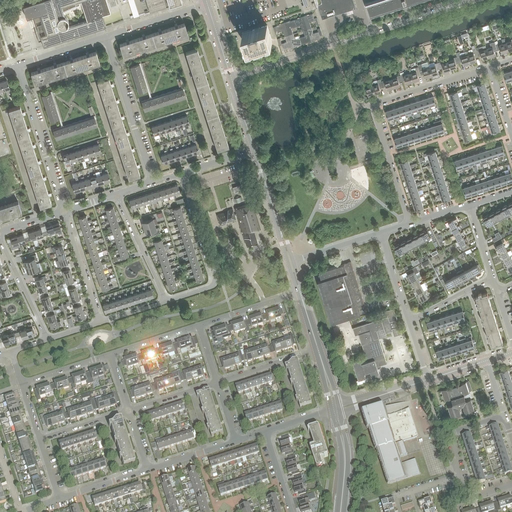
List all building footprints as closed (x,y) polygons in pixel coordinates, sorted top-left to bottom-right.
[(50,0),(51,1),(30,7),(37,27),(34,28),(38,42),(41,41),(43,47),(106,27),(96,0),(50,0)] [(135,0),(129,0),(134,17),(140,16),(135,0)] [(145,0),(149,12),(182,2),(180,0),(145,0)] [(353,0),(302,0),(305,8),(317,4),(322,19),(356,8),(353,0)] [(370,16),(418,0),(377,0),(366,4),(370,16)] [(307,15),(303,16),(307,29),(311,28),(319,25),(317,18),(314,19),(312,14),(307,16),(307,15)] [(294,20),(296,26),(301,25),(303,30),(307,29),(303,16),(299,18),(294,20)] [(291,28),(296,26),(294,20),(289,22),(289,21),(285,22),(289,35),(293,34),(291,28)] [(283,32),(284,34),(285,36),(289,35),(285,22),(281,24),(276,26),(276,27),(273,28),(275,32),(275,34),(283,32)] [(175,26),(168,29),(172,40),(188,35),(184,23),(177,26),(177,24),(174,25),(175,26)] [(248,32),(242,33),(248,52),(254,50),(253,46),(272,40),(267,25),(259,28),(259,29),(255,30),(255,29),(250,31),(248,32)] [(320,38),(320,36),(322,35),(320,28),(317,29),(318,32),(313,33),(311,28),(307,29),(311,42),(315,41),(315,40),(320,38)] [(152,34),(155,45),(172,40),(168,29),(161,31),(160,29),(158,30),(159,32),(152,34)] [(303,30),(305,36),(300,37),(302,44),(307,43),(311,42),(307,29),(303,30)] [(142,37),(135,39),(139,50),(155,45),(152,34),(145,36),(144,35),(142,35),(142,37)] [(297,46),(302,44),(300,37),(295,39),(293,34),(289,35),(293,48),(297,47),(297,46)] [(289,35),(285,36),(285,37),(277,39),(279,46),(282,45),(283,50),(289,49),(293,48),(289,35)] [(119,44),(123,56),(139,50),(135,39),(129,41),(128,40),(126,41),(126,42),(119,44)] [(502,53),(508,51),(505,43),(499,45),(499,43),(496,44),(495,41),(494,42),(497,51),(501,50),(502,53)] [(492,47),(486,49),(489,57),(495,55),(494,52),(497,51),(494,42),(491,43),(492,45),(492,47)] [(483,59),(489,57),(486,49),(485,45),(476,48),(478,57),(481,56),(483,59)] [(476,48),(466,52),(470,63),(476,61),(475,58),(478,57),(476,48)] [(185,53),(191,69),(202,65),(197,49),(185,53)] [(86,55),(79,57),(83,69),(99,63),(96,52),(89,54),(88,53),(86,54),(86,55)] [(457,57),(459,63),(462,62),(464,65),(470,63),(466,52),(460,54),(459,52),(456,53),(457,57)] [(67,74),(83,69),(79,57),(72,59),(72,58),(70,59),(70,60),(63,62),(67,74)] [(454,59),(448,61),(451,69),(457,67),(456,64),(459,63),(457,57),(454,58),(454,59)] [(442,62),(438,63),(440,69),(443,68),(445,71),(451,69),(448,61),(442,63),(442,62)] [(54,65),(47,68),(50,79),(67,74),(63,62),(56,65),(56,63),(53,64),(54,65)] [(149,90),(140,63),(139,63),(139,64),(130,67),(138,93),(149,90)] [(435,65),(429,67),(432,75),(438,74),(437,70),(440,69),(438,63),(435,64),(435,65)] [(418,65),(418,67),(421,75),(424,74),(425,77),(432,75),(429,67),(423,69),(421,64),(418,65)] [(207,81),(202,65),(191,69),(196,85),(207,81)] [(413,82),(419,80),(418,76),(421,75),(418,67),(409,70),(410,73),(413,82)] [(34,84),(50,79),(47,68),(40,70),(40,68),(37,69),(38,71),(31,73),(34,84)] [(401,75),(400,75),(402,81),(405,80),(406,84),(413,82),(410,73),(404,75),(403,74),(402,72),(400,73),(401,75)] [(397,77),(391,79),(394,88),(400,86),(399,82),(402,81),(400,75),(397,76),(397,77)] [(108,77),(104,79),(97,81),(102,97),(113,94),(111,87),(112,87),(112,84),(110,84),(108,77)] [(371,82),(372,86),(375,94),(381,92),(380,89),(383,87),(381,81),(380,79),(371,82)] [(387,90),(394,88),(391,79),(385,81),(384,80),(381,81),(383,87),(386,86),(387,90)] [(7,81),(1,83),(3,90),(4,90),(8,89),(9,92),(11,92),(10,88),(9,88),(7,81)] [(201,101),(212,98),(207,81),(196,85),(201,101)] [(476,84),(473,85),(474,87),(477,86),(478,90),(478,91),(486,88),(484,82),(477,85),(476,84)] [(375,94),(372,86),(366,88),(365,84),(361,86),(364,93),(367,92),(368,96),(375,94)] [(184,88),(141,102),(144,111),(185,98),(183,90),(184,90),(184,88)] [(478,91),(478,90),(475,91),(475,93),(479,92),(480,96),(480,97),(488,94),(486,88),(478,91)] [(457,91),(449,94),(451,100),(459,97),(457,93),(461,92),(460,90),(457,91)] [(60,118),(52,91),(50,92),(50,93),(42,96),(50,121),(60,118)] [(113,94),(102,97),(107,114),(119,110),(116,103),(118,103),(117,100),(116,101),(113,94)] [(480,97),(480,96),(477,97),(477,99),(481,98),(482,102),(482,103),(490,100),(488,94),(480,97)] [(461,103),(461,102),(459,99),(463,98),(462,95),(459,97),(451,100),(453,106),(461,103)] [(436,104),(433,96),(427,98),(429,106),(430,106),(434,105),(435,108),(437,107),(436,104)] [(218,114),(212,98),(201,101),(206,117),(218,114)] [(429,106),(427,98),(421,100),(423,108),(424,108),(427,107),(429,110),(431,109),(430,106),(429,106)] [(423,108),(421,100),(415,102),(417,110),(418,110),(422,109),(423,112),(425,111),(424,108),(423,108)] [(492,106),(490,100),(482,103),(482,102),(479,103),(479,105),(482,104),(484,108),(484,109),(492,106)] [(461,103),(453,106),(455,112),(463,109),(462,108),(461,105),(465,103),(464,101),(461,102),(461,103)] [(415,102),(409,104),(412,112),(413,112),(416,111),(417,114),(419,113),(418,110),(417,110),(415,102)] [(409,104),(403,106),(406,113),(407,113),(410,112),(411,115),(414,115),(413,112),(412,112),(409,104)] [(8,110),(14,126),(25,122),(23,115),(24,115),(23,113),(22,113),(20,106),(8,110)] [(400,115),(401,115),(404,114),(406,117),(408,116),(407,113),(406,113),(403,106),(398,107),(400,115)] [(484,109),(484,108),(480,109),(481,111),(484,110),(486,114),(486,115),(494,112),(492,106),(484,109)] [(394,117),(395,117),(399,116),(400,119),(402,119),(401,115),(400,115),(398,107),(392,109),(394,117)] [(455,112),(457,118),(465,115),(464,114),(463,111),(467,109),(466,107),(462,108),(463,109),(455,112)] [(386,111),(388,119),(393,118),(394,121),(396,120),(395,117),(394,117),(392,109),(386,111)] [(119,110),(107,114),(113,130),(124,126),(122,119),(123,119),(122,117),(121,117),(119,110)] [(486,115),(486,114),(482,115),(483,117),(486,116),(488,120),(496,118),(494,112),(486,115)] [(457,118),(459,123),(467,121),(467,120),(465,116),(469,115),(468,113),(464,114),(465,115),(457,118)] [(223,130),(218,114),(206,117),(212,134),(223,130)] [(189,123),(187,116),(181,118),(183,125),(184,125),(188,124),(189,127),(191,127),(190,123),(189,123)] [(95,117),(53,130),(56,139),(97,126),(95,118),(96,118),(95,117)] [(183,125),(181,118),(175,119),(177,127),(178,127),(182,126),(183,129),(182,130),(184,135),(187,135),(184,125),(183,125)] [(488,120),(484,121),(485,123),(488,122),(490,126),(498,124),(496,118),(488,120)] [(177,127),(175,119),(169,121),(171,129),(172,129),(176,128),(177,131),(179,130),(178,127),(177,127)] [(470,119),(467,120),(467,121),(459,123),(461,129),(469,127),(468,126),(467,122),(471,121),(470,119)] [(441,120),(439,120),(440,124),(436,125),(438,133),(444,131),(442,124),(442,123),(441,120)] [(171,129),(169,121),(163,123),(166,131),(170,130),(171,133),(173,133),(172,129),(171,129)] [(436,125),(435,121),(432,122),(434,126),(430,127),(432,135),(438,133),(436,125)] [(14,126),(19,142),(30,138),(28,132),(29,131),(28,129),(27,129),(25,122),(14,126)] [(166,131),(163,123),(157,125),(160,133),(164,132),(165,135),(167,135),(166,131)] [(426,137),(432,135),(430,127),(429,123),(427,124),(428,128),(425,129),(424,129),(426,137)] [(500,130),(498,124),(490,126),(486,127),(487,129),(488,134),(493,132),(500,130)] [(160,133),(157,125),(151,127),(154,135),(158,134),(159,137),(161,136),(160,133)] [(418,131),(421,139),(426,137),(424,129),(425,129),(423,125),(421,126),(422,130),(419,131),(418,131)] [(470,133),(470,132),(469,128),(473,127),(472,125),(468,126),(469,127),(461,129),(463,135),(470,133)] [(124,126),(113,130),(118,146),(129,142),(127,135),(128,135),(127,133),(126,133),(124,126)] [(412,133),(415,141),(421,139),(418,131),(419,131),(418,127),(415,128),(417,131),(413,133),(412,133)] [(411,133),(407,135),(406,135),(409,143),(415,141),(412,133),(413,133),(412,129),(410,130),(411,133)] [(212,134),(217,150),(228,146),(223,130),(212,134)] [(403,145),(409,143),(406,135),(407,135),(406,131),(404,132),(405,135),(401,136),(400,137),(403,145)] [(470,133),(463,135),(464,141),(472,139),(471,134),(475,133),(474,131),(470,132),(470,133)] [(397,147),(403,145),(400,137),(401,136),(400,133),(398,134),(399,137),(394,139),(397,147)] [(194,145),(191,146),(190,146),(192,154),(199,152),(196,144),(197,144),(193,135),(190,136),(192,142),(193,141),(194,145)] [(19,142),(24,158),(35,155),(33,148),(34,147),(33,145),(32,145),(30,138),(19,142)] [(129,142),(118,146),(123,162),(134,159),(132,152),(133,151),(132,149),(131,149),(129,142)] [(190,146),(191,146),(190,142),(187,143),(188,146),(185,148),(184,148),(187,156),(192,154),(190,146)] [(101,152),(98,144),(92,146),(95,154),(96,154),(99,153),(100,156),(103,155),(102,152),(101,152)] [(184,148),(185,148),(184,144),(181,145),(183,148),(179,150),(178,150),(181,158),(187,156),(184,148)] [(504,153),(502,145),(496,147),(498,155),(499,155),(503,154),(504,157),(506,156),(505,153),(504,153)] [(95,154),(92,146),(86,148),(89,156),(90,156),(94,155),(95,158),(97,157),(96,154),(95,154)] [(178,150),(179,150),(178,146),(176,147),(177,150),(173,152),(172,152),(175,160),(181,158),(178,150)] [(498,155),(496,147),(490,149),(492,157),(493,157),(497,156),(498,159),(500,158),(499,155),(498,155)] [(89,156),(86,148),(80,150),(83,158),(84,158),(88,156),(89,160),(91,159),(90,156),(89,156)] [(172,152),(173,152),(172,148),(170,149),(171,152),(167,154),(166,154),(169,162),(175,160),(172,152)] [(492,157),(490,149),(484,151),(487,159),(491,158),(492,161),(494,160),(493,157),(492,157)] [(83,158),(80,150),(74,152),(77,160),(78,159),(82,158),(83,162),(85,161),(84,158),(83,158)] [(163,164),(169,162),(166,154),(167,154),(166,150),(164,151),(165,154),(160,156),(163,164)] [(428,155),(429,159),(429,160),(437,157),(435,151),(428,153),(427,153),(424,154),(424,156),(428,155)] [(487,159),(484,151),(478,153),(481,161),(485,160),(486,163),(488,162),(487,159)] [(77,160),(74,152),(69,154),(71,162),(72,161),(76,160),(77,164),(79,163),(78,159),(77,160)] [(481,161),(478,153),(472,155),(475,163),(476,163),(479,162),(480,165),(483,164),(481,161)] [(71,162),(69,154),(63,156),(65,164),(70,162),(71,165),(73,165),(72,161),(71,162)] [(24,158),(29,174),(41,171),(38,164),(39,164),(39,161),(38,162),(35,155),(24,158)] [(469,165),(470,165),(473,163),(474,167),(477,166),(476,163),(475,163),(472,155),(466,157),(469,165)] [(429,161),(431,165),(431,166),(439,163),(437,157),(429,160),(429,159),(426,160),(426,162),(429,161)] [(463,167),(464,167),(467,165),(468,169),(471,168),(470,165),(469,165),(466,157),(460,159),(463,167)] [(408,160),(400,162),(402,169),(410,166),(410,165),(408,161),(412,160),(411,158),(407,159),(408,160)] [(134,159),(123,162),(128,178),(140,175),(137,168),(138,168),(138,165),(137,165),(134,159)] [(454,161),(457,169),(461,167),(462,171),(465,170),(464,167),(463,167),(460,159),(454,161)] [(431,166),(431,165),(427,166),(428,168),(431,167),(433,171),(433,172),(441,169),(439,163),(431,166)] [(413,164),(410,165),(410,166),(402,169),(404,174),(412,172),(412,171),(410,167),(414,166),(413,164)] [(108,173),(107,169),(105,170),(106,173),(102,174),(101,175),(104,183),(110,181),(108,173)] [(433,174),(434,177),(435,177),(443,175),(441,169),(433,172),(433,171),(429,172),(430,175),(433,174)] [(412,172),(404,174),(406,180),(414,178),(413,177),(412,173),(416,172),(415,170),(412,171),(412,172)] [(29,174),(35,191),(46,187),(44,180),(45,180),(44,177),(43,178),(41,171),(29,174)] [(101,175),(102,174),(101,171),(99,172),(100,175),(96,176),(95,177),(98,185),(104,183),(101,175)] [(499,176),(501,184),(507,183),(504,175),(505,174),(504,171),(502,172),(503,175),(499,176)] [(95,177),(96,176),(95,173),(93,174),(94,177),(90,178),(90,179),(92,187),(98,185),(95,177)] [(493,178),(495,186),(501,184),(499,176),(498,173),(496,174),(497,177),(494,178),(493,178)] [(86,188),(92,187),(90,179),(90,178),(89,175),(87,176),(88,179),(84,180),(86,188)] [(114,177),(117,186),(123,184),(120,175),(114,177)] [(435,177),(434,177),(431,178),(432,180),(435,179),(437,182),(437,183),(445,181),(443,175),(435,177)] [(491,179),(488,180),(487,180),(489,188),(495,186),(493,178),(494,178),(493,175),(490,175),(491,179)] [(414,178),(406,180),(408,186),(415,184),(415,183),(414,179),(418,178),(417,176),(413,177),(414,178)] [(84,180),(83,177),(81,178),(82,181),(78,182),(80,190),(86,188),(84,180)] [(484,190),(489,188),(487,180),(488,180),(487,177),(484,177),(485,181),(482,182),(481,182),(484,190)] [(78,182),(77,179),(75,179),(76,183),(72,184),(74,192),(80,190),(78,182)] [(478,192),(484,190),(481,182),(482,182),(481,179),(479,179),(480,183),(476,184),(475,184),(478,192)] [(475,184),(476,184),(475,180),(473,181),(474,185),(470,186),(469,186),(472,194),(478,192),(475,184)] [(439,189),(447,187),(445,181),(437,183),(437,182),(433,183),(434,186),(437,185),(438,189),(439,189)] [(415,184),(408,186),(409,192),(418,189),(417,189),(416,185),(420,184),(419,182),(415,183),(415,184)] [(469,186),(470,186),(469,182),(467,183),(468,186),(463,188),(466,196),(472,194),(469,186)] [(48,194),(46,187),(35,191),(40,207),(51,203),(49,196),(50,196),(49,194),(48,194)] [(441,195),(449,192),(447,187),(439,189),(438,189),(435,190),(436,192),(439,191),(440,194),(441,195)] [(418,189),(409,192),(411,198),(419,195),(418,191),(421,190),(421,188),(417,189),(418,189)] [(442,201),(450,199),(449,192),(441,195),(440,194),(437,195),(438,198),(441,197),(442,201)] [(421,201),(420,197),(423,196),(423,194),(419,195),(411,198),(413,204),(421,201)] [(425,202),(424,199),(421,201),(413,204),(415,210),(423,207),(422,203),(425,202)] [(18,201),(2,207),(5,218),(21,212),(18,201)] [(257,242),(254,232),(260,229),(252,203),(234,208),(236,214),(237,216),(240,228),(242,235),(243,235),(246,245),(257,242)] [(511,212),(511,211),(509,206),(507,207),(506,205),(502,208),(503,209),(506,215),(511,212)] [(227,212),(217,215),(220,226),(225,224),(226,223),(236,220),(235,217),(237,216),(236,214),(234,214),(232,209),(227,211),(227,212)] [(496,211),(496,212),(500,219),(506,215),(503,209),(501,210),(500,209),(496,211)] [(489,214),(490,216),(493,222),(500,219),(496,212),(494,214),(493,212),(489,214)] [(487,226),(493,222),(490,216),(488,217),(487,215),(483,218),(485,221),(483,222),(487,228),(488,228),(487,226)] [(456,223),(458,222),(456,218),(452,220),(451,218),(445,221),(446,222),(448,221),(451,228),(458,225),(456,223)] [(154,225),(152,219),(142,222),(144,228),(154,225)] [(59,223),(52,225),(55,232),(57,231),(58,234),(62,233),(59,223)] [(459,224),(458,225),(451,228),(455,235),(461,231),(460,229),(461,228),(459,224)] [(55,232),(52,225),(46,227),(47,231),(45,232),(46,235),(55,232)] [(146,234),(152,232),(153,236),(160,234),(158,227),(155,228),(154,225),(144,228),(146,234)] [(42,232),(41,229),(35,231),(37,238),(46,235),(45,232),(42,232)] [(430,236),(427,231),(430,229),(425,232),(424,231),(420,233),(421,234),(424,241),(431,237),(433,241),(436,240),(433,234),(430,236)] [(462,230),(461,231),(455,235),(458,241),(464,238),(463,235),(465,235),(462,230)] [(29,236),(27,237),(28,241),(37,238),(35,231),(28,233),(29,236)] [(23,234),(17,236),(19,244),(28,241),(27,237),(24,238),(23,234)] [(413,236),(414,238),(418,244),(424,241),(421,234),(418,236),(418,234),(413,236)] [(16,245),(19,244),(17,236),(10,238),(14,249),(17,248),(16,245)] [(407,240),(408,241),(411,247),(418,244),(414,238),(412,239),(411,237),(407,240)] [(466,237),(464,238),(458,241),(463,251),(469,247),(467,242),(468,241),(466,237)] [(401,243),(401,244),(405,251),(411,247),(408,241),(406,242),(405,241),(401,243)] [(498,254),(500,253),(506,250),(502,243),(496,246),(495,243),(494,243),(497,249),(496,250),(498,254)] [(398,254),(405,251),(401,244),(399,246),(398,244),(394,246),(396,250),(395,251),(398,257),(399,256),(398,254)] [(56,253),(64,251),(62,245),(51,248),(53,252),(56,251),(56,253)] [(509,256),(506,250),(500,253),(501,255),(499,256),(501,260),(503,259),(509,256)] [(66,257),(64,251),(56,253),(58,259),(66,257)] [(30,256),(31,259),(24,261),(26,267),(36,264),(35,260),(37,260),(35,255),(30,256)] [(505,266),(506,266),(511,262),(511,261),(509,256),(503,259),(504,261),(503,262),(505,266)] [(68,263),(66,257),(58,259),(61,268),(65,267),(64,264),(68,263)] [(331,324),(367,312),(351,262),(347,263),(319,272),(321,280),(317,282),(331,324)] [(477,265),(471,268),(474,275),(476,273),(477,275),(481,273),(479,269),(481,268),(478,262),(477,263),(477,265)] [(34,271),(35,274),(41,272),(39,267),(37,268),(36,264),(26,267),(28,273),(34,271)] [(66,270),(65,267),(61,268),(64,277),(71,275),(69,269),(66,270)] [(409,282),(411,281),(417,278),(415,274),(418,272),(415,267),(412,269),(406,272),(409,277),(407,278),(409,282)] [(172,277),(170,278),(174,290),(204,280),(200,268),(196,269),(197,272),(173,279),(172,277)] [(471,268),(464,272),(468,278),(470,277),(471,278),(475,276),(474,275),(471,268)] [(464,272),(458,275),(461,281),(463,280),(464,282),(468,279),(468,278),(464,272)] [(71,275),(64,277),(67,286),(71,285),(70,282),(73,281),(71,275)] [(458,275),(452,278),(455,285),(457,284),(458,285),(462,283),(461,281),(458,275)] [(35,280),(37,286),(45,283),(44,281),(47,280),(45,276),(35,280)] [(421,284),(417,278),(411,281),(412,284),(411,284),(413,289),(414,288),(421,284)] [(443,278),(440,280),(445,290),(451,287),(452,288),(456,286),(455,285),(452,278),(446,281),(444,278),(443,278)] [(44,294),(47,292),(45,283),(37,286),(39,292),(43,291),(44,294)] [(416,295),(418,294),(424,291),(421,284),(414,288),(415,290),(414,291),(416,295)] [(72,288),(71,285),(67,286),(70,295),(77,293),(75,287),(72,288)] [(109,298),(105,299),(109,311),(152,297),(148,285),(146,286),(146,288),(109,300),(109,298)] [(0,296),(10,293),(8,287),(0,290),(1,292),(0,292),(0,296)] [(428,298),(424,291),(418,294),(419,296),(417,297),(420,301),(423,299),(424,301),(430,298),(429,297),(428,298)] [(41,297),(43,304),(50,301),(47,292),(44,294),(45,296),(41,297)] [(79,299),(77,293),(70,295),(73,304),(76,303),(76,300),(79,299)] [(479,306),(481,313),(492,309),(487,293),(476,296),(478,303),(477,303),(478,307),(479,306)] [(49,309),(50,312),(53,310),(50,301),(43,304),(45,310),(49,309)] [(77,306),(76,303),(73,304),(76,313),(83,311),(81,305),(77,306)] [(387,364),(379,339),(387,336),(386,334),(392,332),(394,337),(394,336),(402,334),(399,326),(397,327),(395,320),(397,320),(393,308),(386,311),(388,317),(381,319),(353,328),(355,336),(359,334),(362,344),(367,362),(361,364),(360,359),(353,361),(355,370),(356,369),(357,371),(356,372),(358,380),(366,377),(364,373),(371,371),(372,375),(373,379),(380,377),(378,369),(380,368),(380,366),(387,364)] [(278,309),(272,311),(275,320),(281,318),(280,316),(283,315),(282,309),(279,310),(278,309)] [(484,322),(486,329),(498,325),(492,309),(481,313),(483,319),(482,320),(483,323),(484,322)] [(47,315),(49,322),(56,319),(53,310),(50,312),(50,314),(47,315)] [(85,317),(83,311),(76,313),(77,316),(74,317),(75,320),(85,317)] [(267,314),(264,315),(266,321),(269,320),(269,321),(275,320),(272,311),(267,313),(267,314)] [(465,319),(462,311),(456,313),(459,321),(460,321),(463,320),(464,323),(467,322),(465,319)] [(456,313),(450,315),(453,323),(454,323),(457,322),(458,325),(461,324),(460,321),(459,321),(456,313)] [(261,315),(255,317),(258,325),(263,323),(263,321),(266,321),(264,315),(261,316),(261,315)] [(450,315),(444,317),(447,325),(448,325),(451,324),(452,327),(455,326),(454,323),(453,323),(450,315)] [(252,327),(258,325),(255,317),(249,319),(249,320),(246,321),(248,326),(251,325),(252,327)] [(449,328),(448,325),(447,325),(444,317),(438,319),(441,326),(442,326),(445,325),(446,328),(449,328)] [(49,322),(51,328),(61,325),(60,321),(57,322),(56,319),(49,322)] [(438,319),(433,320),(435,328),(436,328),(439,327),(441,330),(443,330),(442,326),(441,326),(438,319)] [(437,331),(436,328),(435,328),(433,320),(427,322),(429,330),(434,329),(435,332),(437,331)] [(248,326),(246,321),(243,322),(243,321),(237,323),(240,331),(245,329),(247,333),(250,332),(248,326)] [(240,331),(237,323),(231,325),(232,326),(229,327),(230,332),(233,331),(234,333),(240,331)] [(29,328),(26,329),(28,337),(35,335),(31,324),(28,326),(29,328)] [(503,341),(498,325),(486,329),(488,335),(487,336),(488,339),(489,338),(491,345),(503,341)] [(225,326),(219,328),(222,337),(228,335),(227,333),(230,332),(229,327),(226,328),(225,326)] [(217,339),(222,337),(219,328),(214,330),(214,331),(211,332),(214,343),(218,342),(217,339)] [(17,332),(18,336),(21,335),(22,339),(28,337),(26,329),(17,332)] [(17,332),(8,335),(10,342),(17,340),(15,337),(18,336),(17,332)] [(287,349),(293,347),(292,346),(295,345),(292,334),(289,335),(290,338),(284,340),(287,349)] [(8,335),(0,337),(0,340),(0,342),(3,341),(4,344),(10,342),(8,335)] [(465,341),(468,349),(474,348),(472,340),(472,339),(471,336),(469,336),(470,340),(466,341),(465,341)] [(189,338),(183,340),(186,349),(192,347),(192,346),(195,345),(193,338),(190,339),(189,338)] [(460,343),(462,351),(468,349),(465,341),(466,341),(465,338),(463,338),(464,342),(460,343)] [(458,343),(454,345),(456,353),(462,351),(460,343),(459,339),(457,340),(458,343)] [(186,349),(183,340),(178,342),(178,343),(175,344),(177,350),(180,349),(180,351),(186,349)] [(284,340),(279,342),(281,350),(287,349),(284,340)] [(276,352),(281,350),(279,342),(273,344),(276,352)] [(448,347),(450,355),(456,353),(454,345),(453,342),(451,343),(452,346),(448,347)] [(177,350),(175,344),(172,345),(172,344),(166,346),(169,354),(174,352),(175,356),(178,355),(177,350)] [(442,349),(445,357),(450,355),(448,347),(447,344),(445,344),(445,345),(446,348),(442,349)] [(163,356),(169,354),(166,346),(160,348),(160,349),(157,350),(159,355),(162,354),(163,356)] [(267,346),(261,348),(264,356),(270,354),(267,346)] [(438,359),(445,357),(442,349),(441,346),(439,346),(440,350),(436,351),(438,359)] [(261,348),(256,350),(258,358),(264,356),(261,348)] [(154,350),(148,352),(151,360),(157,358),(156,356),(159,355),(157,350),(154,351),(154,350)] [(256,350),(250,351),(253,360),(258,358),(256,350)] [(238,355),(233,357),(236,366),(241,364),(241,363),(244,362),(240,351),(237,352),(238,355)] [(247,362),(253,360),(250,351),(244,353),(247,362)] [(145,362),(151,360),(148,352),(142,354),(143,355),(140,356),(141,361),(144,360),(145,362)] [(138,362),(141,361),(140,356),(137,357),(136,356),(130,358),(133,366),(139,364),(138,362)] [(233,357),(227,359),(230,367),(236,366),(233,357)] [(127,368),(133,366),(130,358),(125,359),(125,361),(122,362),(124,367),(127,366),(127,368)] [(224,369),(230,367),(227,359),(221,361),(224,369)] [(285,367),(286,368),(286,370),(287,370),(290,376),(301,373),(299,365),(299,364),(298,361),(293,362),(289,366),(285,367)] [(101,367),(95,369),(98,377),(104,376),(103,374),(106,373),(105,367),(102,368),(101,367)] [(201,367),(195,369),(198,378),(204,376),(201,367)] [(509,375),(509,374),(508,371),(511,369),(511,367),(507,368),(507,369),(500,371),(502,378),(509,375)] [(90,372),(87,373),(89,378),(92,378),(92,379),(98,377),(95,369),(89,371),(90,372)] [(195,369),(190,371),(192,380),(198,378),(195,369)] [(178,375),(172,377),(175,385),(181,383),(180,382),(183,381),(180,371),(177,372),(178,375)] [(187,382),(192,380),(190,371),(184,373),(187,382)] [(84,373),(78,375),(80,383),(86,381),(87,385),(90,384),(89,378),(87,373),(84,374),(84,373)] [(293,386),(295,393),(306,389),(301,373),(290,376),(292,383),(290,383),(291,386),(293,386)] [(511,373),(509,374),(509,375),(502,378),(504,383),(511,381),(511,380),(510,376),(511,375),(511,373)] [(272,383),(273,386),(275,385),(274,381),(273,382),(271,374),(265,376),(267,384),(268,384),(272,383)] [(72,378),(69,379),(71,384),(73,390),(76,389),(75,385),(80,383),(78,375),(72,377),(72,378)] [(373,379),(372,375),(366,377),(358,380),(354,381),(355,385),(373,379)] [(267,384),(265,376),(259,378),(261,386),(262,386),(266,385),(267,388),(269,388),(268,384),(267,384)] [(172,377),(167,379),(169,387),(175,385),(172,377)] [(261,386),(259,378),(253,380),(256,388),(260,387),(261,390),(263,389),(262,386),(261,386)] [(66,379),(60,381),(63,389),(69,387),(68,385),(71,384),(69,379),(66,380),(66,379)] [(167,379),(161,381),(164,389),(169,387),(167,379)] [(256,388),(253,380),(247,382),(250,390),(254,389),(255,392),(258,391),(256,388)] [(55,384),(52,385),(53,390),(56,389),(57,391),(63,389),(60,381),(54,383),(55,384)] [(158,391),(164,389),(161,381),(155,382),(158,391)] [(250,390),(247,382),(241,384),(244,392),(245,392),(248,390),(249,394),(252,393),(250,390)] [(467,400),(465,400),(464,396),(465,394),(469,393),(465,383),(461,384),(462,385),(447,390),(447,389),(437,392),(441,391),(444,401),(450,399),(452,400),(453,404),(452,405),(448,407),(451,417),(455,416),(455,417),(461,415),(458,408),(463,406),(465,414),(470,412),(470,411),(474,409),(470,399),(467,400)] [(48,384),(42,386),(45,395),(51,393),(50,391),(53,390),(52,385),(49,386),(48,384)] [(149,384),(144,386),(147,395),(152,393),(149,384)] [(246,395),(245,392),(244,392),(241,384),(235,386),(238,394),(242,393),(243,396),(246,395)] [(40,397),(45,395),(42,386),(36,388),(37,389),(34,390),(37,401),(41,400),(40,397)] [(144,386),(138,388),(141,397),(147,395),(144,386)] [(135,398),(141,397),(138,388),(132,390),(135,398)] [(306,389),(295,393),(297,399),(296,400),(297,403),(298,402),(300,409),(312,405),(311,405),(306,389)] [(197,396),(198,399),(199,398),(201,405),(213,401),(210,394),(210,393),(209,390),(204,390),(200,395),(197,396)] [(0,396),(3,395),(5,402),(15,399),(14,394),(10,395),(9,393),(0,396)] [(113,396),(107,398),(110,407),(116,405),(115,404),(119,402),(116,393),(112,394),(113,396)] [(107,398),(102,400),(104,408),(110,407),(107,398)] [(17,404),(15,399),(5,402),(7,407),(17,404)] [(279,403),(275,404),(274,405),(277,413),(283,411),(280,403),(281,403),(280,399),(277,400),(279,403)] [(99,410),(104,408),(102,400),(96,402),(99,410)] [(204,415),(206,421),(218,418),(213,401),(201,405),(203,412),(202,412),(203,415),(204,415)] [(271,415),(277,413),(274,405),(275,404),(274,401),(271,402),(272,405),(269,406),(268,407),(271,415)] [(408,409),(411,408),(412,408),(410,401),(409,401),(406,402),(389,406),(362,413),(367,430),(369,430),(375,450),(377,450),(387,484),(420,474),(415,460),(400,465),(398,458),(407,455),(402,442),(393,445),(387,424),(388,423),(386,416),(408,409)] [(182,403),(176,405),(179,412),(180,412),(183,411),(184,415),(187,414),(185,410),(183,406),(182,403)] [(265,417),(271,415),(268,407),(269,406),(268,403),(266,404),(267,407),(263,408),(262,409),(265,417)] [(18,409),(17,404),(7,407),(9,412),(18,409)] [(90,404),(84,406),(87,414),(93,412),(90,404)] [(181,416),(180,412),(179,412),(176,405),(170,407),(173,414),(177,413),(178,416),(181,416)] [(259,418),(265,417),(262,409),(263,408),(262,405),(260,406),(261,409),(257,410),(259,418)] [(84,406),(79,408),(81,416),(87,414),(84,406)] [(175,418),(173,414),(170,407),(165,408),(167,416),(168,416),(171,415),(172,418),(175,418)] [(253,420),(259,418),(257,410),(256,407),(254,408),(255,411),(251,412),(253,420)] [(79,408),(73,409),(76,418),(81,416),(79,408)] [(167,416),(165,408),(159,410),(161,418),(162,418),(165,417),(166,421),(169,420),(168,416),(167,416)] [(20,413),(18,409),(9,412),(10,417),(20,413)] [(70,420),(76,418),(73,409),(67,411),(68,413),(65,414),(67,419),(70,419),(70,420)] [(247,422),(253,420),(251,412),(250,409),(248,410),(249,413),(245,414),(247,422)] [(393,445),(402,442),(417,437),(408,409),(386,416),(388,423),(387,424),(393,445)] [(161,418),(159,410),(153,412),(155,420),(156,420),(160,419),(161,422),(163,422),(162,418),(161,418)] [(155,420),(153,412),(147,414),(149,422),(154,421),(155,424),(157,424),(156,420),(155,420)] [(21,418),(20,413),(10,417),(12,421),(21,418)] [(61,413),(56,415),(58,424),(64,422),(61,413)] [(47,427),(53,425),(50,417),(44,419),(43,415),(40,416),(42,424),(46,423),(47,427)] [(56,415),(50,417),(53,425),(58,424),(56,415)] [(23,423),(21,418),(12,421),(13,426),(23,423)] [(116,419),(112,423),(108,424),(109,427),(111,427),(113,434),(124,430),(122,422),(121,418),(116,419)] [(218,418),(206,421),(209,428),(207,429),(208,431),(210,431),(212,437),(223,434),(223,433),(218,418)] [(25,428),(23,423),(13,426),(15,431),(25,428)] [(490,429),(491,433),(491,434),(499,431),(497,425),(489,428),(489,427),(486,428),(486,430),(490,429)] [(316,427),(314,427),(309,429),(308,430),(309,433),(311,432),(316,446),(310,448),(316,467),(317,468),(318,468),(319,468),(323,467),(320,458),(327,456),(328,456),(319,428),(318,427),(317,426),(316,426),(316,427)] [(26,433),(25,428),(15,431),(16,436),(26,433)] [(186,433),(188,441),(194,439),(192,432),(192,431),(191,428),(189,429),(190,432),(186,433)] [(116,444),(118,450),(129,446),(124,430),(113,434),(115,440),(114,441),(115,444),(116,444)] [(182,443),(188,441),(186,433),(185,430),(183,431),(184,434),(180,435),(182,443)] [(90,441),(91,441),(95,440),(96,443),(98,442),(97,439),(96,439),(94,432),(94,431),(88,433),(90,441)] [(501,437),(499,431),(491,434),(491,433),(488,434),(488,436),(492,435),(493,439),(493,440),(501,437)] [(174,437),(176,445),(182,443),(180,435),(179,432),(177,432),(178,436),(174,437)] [(462,437),(464,443),(472,440),(472,439),(471,436),(474,435),(473,432),(469,433),(470,434),(462,437)] [(28,438),(26,433),(16,436),(18,441),(28,438)] [(85,443),(89,441),(90,445),(92,444),(91,441),(90,441),(88,433),(82,435),(85,443)] [(168,439),(170,447),(176,445),(174,437),(173,434),(171,434),(172,438),(168,439)] [(79,445),(83,443),(84,447),(86,446),(85,443),(82,435),(76,437),(79,445)] [(166,440),(163,441),(162,441),(165,449),(170,447),(168,439),(167,435),(165,436),(166,440)] [(280,441),(279,441),(281,448),(282,448),(285,447),(285,446),(289,445),(290,444),(290,445),(288,439),(289,438),(288,435),(281,438),(282,441),(280,441)] [(73,447),(73,446),(77,445),(78,449),(81,448),(79,445),(76,437),(70,439),(73,447)] [(160,442),(156,443),(159,451),(165,449),(162,441),(163,441),(161,437),(159,438),(160,442)] [(493,440),(493,439),(489,440),(490,442),(493,441),(495,445),(495,446),(503,443),(501,437),(493,440)] [(29,443),(28,438),(18,441),(20,446),(29,443)] [(474,446),(474,445),(472,442),(476,441),(475,438),(472,439),(472,440),(464,443),(466,449),(474,446)] [(70,439),(64,441),(67,449),(68,448),(71,447),(73,451),(75,450),(73,446),(73,447),(70,439)] [(61,451),(66,449),(67,453),(69,452),(68,448),(67,449),(64,441),(58,443),(61,451)] [(31,448),(29,443),(20,446),(21,451),(31,448)] [(505,449),(503,443),(495,446),(495,445),(491,446),(492,448),(495,447),(497,451),(497,452),(505,449)] [(476,452),(475,451),(474,448),(478,447),(477,444),(474,445),(474,446),(466,449),(468,455),(476,452)] [(253,455),(254,455),(257,454),(258,457),(261,456),(260,453),(259,453),(257,445),(250,447),(253,455)] [(282,448),(281,448),(280,448),(282,454),(285,453),(286,456),(293,454),(292,451),(291,451),(289,445),(285,446),(285,447),(282,448)] [(121,460),(123,466),(135,462),(134,462),(129,446),(118,450),(120,457),(119,457),(120,460),(121,460)] [(247,457),(248,457),(251,456),(252,459),(255,458),(254,455),(253,455),(250,447),(244,449),(247,457)] [(33,452),(31,448),(21,451),(23,456),(33,452)] [(241,459),(242,459),(245,458),(247,461),(249,460),(248,457),(247,457),(244,449),(239,451),(241,459)] [(507,455),(505,449),(497,452),(497,451),(493,452),(494,454),(497,453),(498,457),(499,458),(507,455)] [(477,458),(477,457),(476,453),(479,452),(479,450),(475,451),(476,452),(468,455),(470,460),(477,458)] [(235,461),(236,461),(240,459),(241,463),(243,462),(242,459),(241,459),(239,451),(233,453),(235,461)] [(34,457),(33,452),(23,456),(24,460),(34,457)] [(229,463),(230,463),(234,461),(235,465),(237,464),(236,461),(235,461),(233,453),(227,455),(229,463)] [(224,465),(224,464),(228,463),(229,467),(231,466),(230,463),(229,463),(227,455),(221,457),(224,465)] [(286,461),(288,468),(292,467),(291,466),(295,464),(296,464),(295,459),(296,458),(295,455),(288,457),(289,460),(286,461)] [(499,459),(500,463),(501,464),(509,461),(507,455),(499,458),(498,457),(495,458),(496,460),(499,459)] [(102,460),(98,461),(97,462),(100,470),(106,468),(103,460),(104,460),(103,456),(101,457),(102,460)] [(470,460),(472,466),(480,464),(479,463),(478,459),(482,458),(481,456),(477,457),(477,458),(470,460)] [(34,457),(24,460),(26,465),(36,462),(34,457)] [(218,467),(218,466),(222,465),(223,469),(225,468),(224,464),(224,465),(221,457),(215,459),(218,467)] [(96,462),(92,463),(91,464),(94,472),(100,470),(97,462),(98,461),(97,458),(94,459),(96,462)] [(218,467),(215,459),(209,461),(212,469),(216,467),(217,471),(216,471),(218,476),(221,476),(219,470),(220,470),(218,466),(218,467)] [(90,464),(86,465),(85,466),(88,474),(94,472),(91,464),(92,463),(91,460),(89,461),(90,464)] [(511,467),(509,461),(501,464),(500,463),(497,464),(498,466),(501,465),(502,469),(503,470),(511,467)] [(37,467),(36,462),(26,465),(27,470),(37,467)] [(84,466),(80,467),(79,468),(82,475),(88,474),(85,466),(86,465),(85,462),(83,463),(84,466)] [(481,470),(481,469),(480,465),(483,464),(483,462),(479,463),(480,464),(472,466),(474,472),(481,470)] [(78,468),(75,469),(74,469),(76,477),(82,475),(79,468),(80,467),(79,464),(77,465),(78,468)] [(297,471),(295,464),(291,466),(292,467),(288,468),(287,468),(289,474),(289,473),(291,473),(292,476),(299,473),(298,470),(297,471)] [(70,479),(76,477),(74,469),(75,469),(73,466),(71,467),(72,470),(67,471),(70,479)] [(39,472),(37,467),(27,470),(29,475),(39,472)] [(503,471),(504,475),(511,472),(511,471),(511,467),(503,470),(502,469),(499,470),(500,472),(503,471)] [(188,472),(189,476),(189,477),(197,474),(195,468),(188,471),(187,470),(184,471),(184,473),(188,472)] [(483,476),(483,475),(482,471),(485,470),(485,468),(481,469),(481,470),(474,472),(475,478),(483,476)] [(259,475),(262,483),(268,481),(265,473),(266,473),(265,469),(262,470),(263,473),(260,474),(259,475)] [(256,484),(262,483),(259,475),(260,474),(259,471),(257,472),(258,475),(254,476),(253,476),(256,484)] [(40,477),(39,472),(29,475),(31,480),(40,477)] [(250,486),(256,484),(253,476),(254,476),(253,473),(251,474),(252,477),(248,478),(247,478),(250,486)] [(191,483),(199,480),(197,474),(189,477),(189,476),(186,477),(186,479),(190,478),(191,482),(191,483)] [(477,484),(485,481),(484,477),(487,476),(487,474),(483,475),(483,476),(475,478),(477,484)] [(160,479),(162,486),(170,483),(170,482),(169,478),(172,477),(171,475),(168,476),(168,477),(160,479)] [(244,488),(250,486),(247,478),(248,478),(247,475),(245,475),(246,479),(242,480),(241,480),(244,488)] [(298,485),(302,484),(303,484),(301,478),(302,478),(301,475),(294,477),(295,480),(292,481),(294,487),(294,488),(298,487),(298,485)] [(42,482),(40,477),(31,480),(32,485),(42,482)] [(238,490),(244,488),(241,480),(242,480),(241,477),(239,477),(240,481),(236,482),(238,490)] [(234,483),(230,484),(233,492),(238,490),(236,482),(235,478),(233,479),(234,483)] [(192,484),(193,488),(193,489),(201,486),(199,480),(191,483),(191,482),(188,483),(188,485),(192,484)] [(228,484),(225,486),(224,486),(227,494),(233,492),(230,484),(229,480),(227,481),(228,484)] [(173,481),(170,482),(170,483),(162,486),(164,492),(172,489),(172,488),(170,485),(174,483),(173,481)] [(44,487),(42,482),(32,485),(34,490),(44,487)] [(220,496),(227,494),(224,486),(225,486),(224,482),(221,483),(222,486),(218,488),(220,496)] [(139,483),(133,485),(136,493),(140,492),(141,495),(143,494),(142,491),(139,483)] [(294,488),(294,487),(293,488),(293,487),(295,494),(295,493),(298,492),(299,495),(306,493),(305,490),(304,490),(302,484),(298,485),(298,487),(294,488)] [(133,485),(128,487),(130,495),(131,495),(134,494),(135,497),(138,496),(136,493),(133,485)] [(194,490),(195,494),(203,492),(201,486),(193,489),(193,488),(190,489),(190,491),(194,490)] [(45,491),(44,487),(34,490),(35,494),(25,498),(35,495),(45,491)] [(132,498),(131,495),(130,495),(128,487),(122,489),(124,497),(125,497),(128,496),(129,499),(132,498)] [(175,487),(172,488),(172,489),(164,492),(166,497),(174,495),(173,494),(172,490),(176,489),(175,487)] [(124,497),(122,489),(116,491),(118,499),(119,499),(122,498),(123,501),(126,500),(125,497),(124,497)] [(118,499),(116,491),(110,493),(112,501),(113,501),(116,499),(118,503),(120,502),(119,499),(118,499)] [(195,496),(197,500),(205,498),(203,492),(195,494),(191,495),(192,497),(195,496)] [(107,503),(111,501),(112,505),(114,504),(113,501),(112,501),(110,493),(104,495),(107,503)] [(166,497),(168,503),(176,501),(175,500),(174,496),(178,495),(177,493),(173,494),(174,495),(166,497)] [(101,505),(101,504),(105,503),(106,507),(108,506),(107,503),(104,495),(98,497),(101,505)] [(268,497),(264,498),(265,500),(268,499),(269,503),(269,504),(277,501),(275,495),(268,498),(268,497)] [(304,505),(308,504),(309,504),(307,498),(308,498),(307,495),(300,497),(301,500),(299,501),(299,500),(298,501),(301,507),(304,506),(304,505)] [(92,499),(94,507),(99,505),(100,509),(102,508),(101,504),(101,505),(98,497),(92,499)] [(197,502),(199,506),(207,504),(205,498),(197,500),(193,501),(194,503),(197,502)] [(179,499),(175,500),(176,501),(168,503),(170,509),(177,507),(177,506),(176,502),(180,501),(179,501),(179,499)] [(383,509),(392,506),(395,505),(393,499),(381,503),(383,509)] [(504,499),(497,501),(499,504),(496,505),(498,511),(501,511),(500,509),(506,507),(504,499)] [(422,502),(420,503),(418,503),(420,509),(423,508),(432,505),(430,500),(428,500),(426,501),(424,502),(422,502)] [(279,507),(277,501),(269,504),(269,503),(266,504),(267,506),(270,505),(271,509),(271,510),(279,507)] [(243,511),(250,510),(250,509),(249,506),(252,505),(251,502),(248,503),(248,504),(240,507),(241,511),(243,511)] [(497,511),(498,511),(496,505),(493,506),(492,503),(486,505),(487,511),(497,511)]
